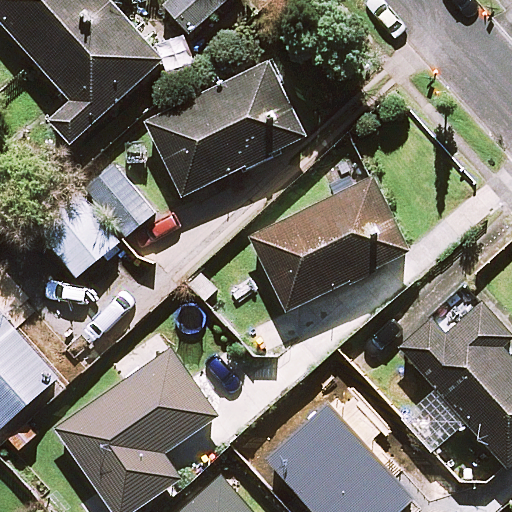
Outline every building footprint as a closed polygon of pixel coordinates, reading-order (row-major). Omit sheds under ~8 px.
[(169,62),(113,0),(0,0),(0,16),(77,102),(54,123),(75,147),(169,62)] [(234,0),(174,0),(168,5),(193,35),(234,0)] [(311,138),(273,63),(153,123),(190,199),(311,138)] [(416,250),(378,177),(255,240),(293,313),(416,250)] [(122,242),(84,195),(42,230),(81,277),(122,242)] [(511,334),(511,328),(475,285),(403,346),(442,392),(408,420),(436,453),(471,423),(510,469),(511,467),(511,353),(503,342),(511,334)] [(62,380),(0,308),(0,425),(4,431),(62,380)] [(224,415),(176,349),(126,385),(122,379),(57,425),(118,511),(139,511),(186,479),(168,454),(224,415)] [(359,448),(304,388),(241,445),(296,506),(359,448)] [(262,511),(229,474),(186,511),(262,511)]
